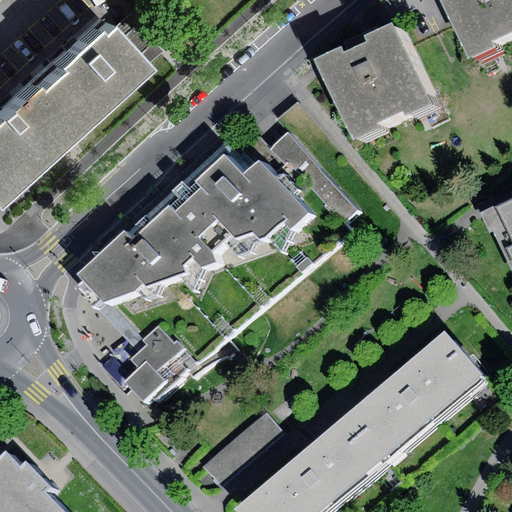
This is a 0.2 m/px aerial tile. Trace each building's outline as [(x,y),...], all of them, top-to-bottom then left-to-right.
[(511,0),(454,0),(488,71),(511,59),(511,0)] [(130,22),(111,39),(140,72),(159,52),(130,22)] [(26,90),(67,136),(140,72),(111,39),(100,27),(90,35),(85,30),(46,65),(50,69),(26,90)] [(353,53),(327,65),(366,148),(393,135),(391,130),(416,118),(418,123),(444,111),(405,29),(376,42),(378,48),(356,59),(353,53)] [(0,195),(67,136),(26,90),(23,85),(0,105),(0,195)] [(251,179),(229,156),(202,179),(124,246),(86,279),(112,309),(213,275),(243,239),(260,232),(270,241),(286,225),(298,236),(314,216),(266,162),(251,179)] [(511,200),(490,210),(511,258),(511,200)] [(201,365),(170,333),(154,348),(158,352),(140,369),(149,378),(136,390),(154,410),(201,365)] [(353,422),(390,466),(490,382),(453,338),(396,386),(353,422)] [(267,415),(206,466),(223,486),(284,435),(267,415)] [(334,511),(390,466),(353,422),(317,453),(248,510),(249,511),(334,511)] [(0,511),(65,511),(51,497),(56,492),(46,482),(31,467),(26,472),(11,457),(0,468),(0,511)]
